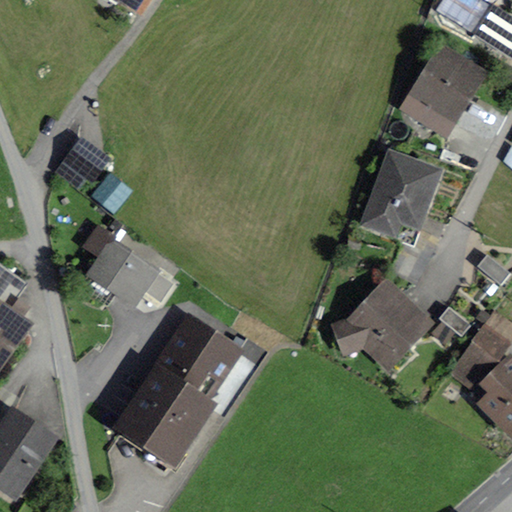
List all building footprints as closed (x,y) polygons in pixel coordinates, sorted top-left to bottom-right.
[(424,72),(410,95),(449,118),(475,76),(443,56),(430,76),(424,72)] [(82,141),(67,162),(91,180),(107,160),(82,141)] [(511,168),(511,150),(503,160),(511,168)] [(395,157),(376,208),(373,206),(366,223),(393,233),(399,219),(417,226),(437,173),(395,157)] [(158,271),(112,240),(88,275),(134,307),(158,271)] [(392,271),(416,284),(431,257),(407,244),(392,271)] [(488,255),(478,268),(501,286),(511,274),(488,255)] [(0,286),(20,296),(29,278),(0,263),(0,286)] [(341,346),(361,339),(388,365),(427,324),(388,287),(371,306),(368,304),(353,320),(334,327),(341,346)] [(0,357),(22,326),(16,322),(26,309),(7,296),(0,305),(0,357)] [(449,307),(439,319),(461,337),(471,326),(449,307)] [(511,326),(495,315),(465,356),(487,371),(511,336),(511,326)] [(189,321),(154,372),(156,374),(122,426),(172,460),(209,407),(203,403),(236,353),(189,321)] [(487,382),(495,392),(486,402),(511,427),(511,366),(508,362),(487,382)] [(13,415),(0,433),(0,482),(15,493),(51,440),(13,415)]
